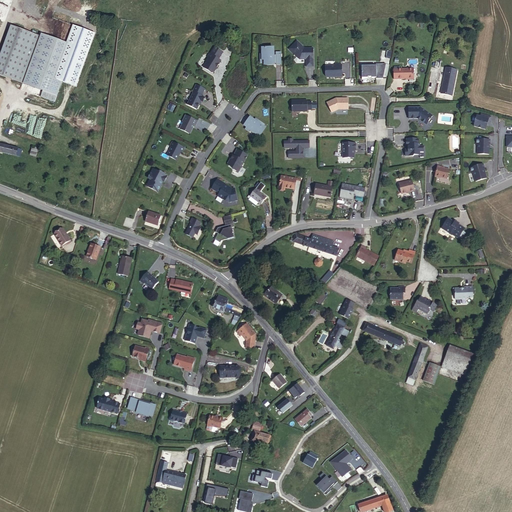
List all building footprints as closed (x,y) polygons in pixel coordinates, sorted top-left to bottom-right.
[(40,36),(11,26),(0,57),(0,74),(43,90),(40,96),(54,101),(62,81),(54,78),(72,28),(47,18),(40,36)] [(289,50),(299,60),(306,60),(306,67),(313,67),(313,49),(304,49),(297,42),(289,50)] [(274,48),(263,49),(263,55),(262,55),(262,61),(265,61),(265,62),(265,66),(274,65),(274,64),(274,58),(273,59),(273,56),(274,56),(274,48)] [(222,54),(214,49),(210,56),(208,56),(206,59),(208,60),(206,63),(206,64),(203,69),(211,75),(213,74),(218,66),(217,66),(218,64),(219,65),(220,63),(218,61),(222,54)] [(324,67),(325,76),(327,78),(332,77),(335,77),(335,78),(342,77),(342,65),(337,65),(337,64),(334,64),(334,67),(324,67)] [(376,67),(362,67),(362,79),(367,79),(367,78),(371,78),(375,78),(375,79),(382,79),(386,65),(376,65),(376,67)] [(414,69),(394,70),(394,80),(414,80),(414,69)] [(446,69),(441,94),(452,97),(457,71),(446,69)] [(204,89),(195,85),(192,92),(187,104),(195,108),(197,108),(200,101),(201,101),(202,101),(204,97),(201,96),(204,89)] [(348,98),(336,99),(327,103),(332,113),(339,109),(349,109),(348,98)] [(300,111),(300,112),(308,112),(308,111),(312,110),(312,102),(308,102),(308,101),(292,101),(292,112),(297,112),(297,111),(300,111)] [(417,108),(409,108),(409,119),(418,119),(427,122),(431,111),(417,108)] [(481,118),(477,117),(474,127),(486,131),(487,126),(488,122),(490,123),(491,118),(481,115),(481,118)] [(198,121),(187,116),(184,122),(185,122),(181,129),(189,133),(190,133),(194,125),(195,126),(198,121)] [(245,124),(247,125),(246,128),(250,131),(251,130),(255,133),(254,134),(258,137),(264,129),(262,127),(263,125),(257,120),(255,122),(254,122),(249,118),(245,124)] [(56,147),(61,125),(54,123),(49,145),(56,147)] [(69,127),(62,149),(69,151),(76,129),(69,127)] [(289,142),(284,142),(284,149),(296,148),(296,152),(288,152),(288,159),(303,159),(303,148),(309,148),(309,142),(293,142),(293,140),(289,140),(289,142)] [(418,140),(406,140),(406,148),(408,148),(408,151),(405,151),(405,157),(412,157),(414,156),(418,156),(418,153),(419,153),(423,153),(423,147),(419,148),(419,145),(418,145),(418,140)] [(476,140),(476,145),(478,145),(478,155),(489,155),(489,148),(489,145),(490,145),(490,140),(476,140)] [(170,147),(171,147),(168,155),(168,156),(176,161),(181,152),(182,153),(184,148),(173,142),(170,147)] [(0,144),(0,151),(20,157),(21,150),(0,144)] [(355,144),(342,144),(342,159),(353,159),(353,151),(355,151),(355,144)] [(232,160),(229,165),(229,167),(234,169),(234,171),(239,173),(248,156),(238,151),(235,157),(234,157),(232,160)] [(469,169),(471,174),(472,174),(476,183),(487,179),(484,172),(482,165),(469,169)] [(442,168),(437,167),(435,178),(440,179),(441,178),(447,180),(449,170),(442,169),(442,168)] [(160,172),(153,169),(148,179),(149,180),(146,187),(158,193),(161,188),(159,187),(163,181),(165,182),(168,175),(160,171),(160,172)] [(295,179),(281,176),(278,190),(284,191),(285,188),(293,190),(295,179)] [(224,199),(229,202),(230,203),(238,201),(235,190),(232,191),(230,190),(231,189),(225,185),(226,185),(218,180),(212,189),(220,194),(218,197),(224,200),(224,199)] [(412,182),(399,185),(401,195),(407,194),(407,193),(414,191),(412,182)] [(327,187),(317,185),(315,195),(330,197),(332,188),(327,187)] [(342,185),(341,193),(343,194),(343,198),(353,200),(354,196),(354,194),(355,194),(355,196),(360,197),(361,191),(364,192),(365,189),(342,185)] [(256,190),(251,197),(261,205),(267,197),(259,192),(256,190)] [(161,216),(148,213),(146,222),(158,226),(161,216)] [(224,237),(227,237),(233,236),(232,231),(233,231),(231,226),(230,223),(233,222),(231,217),(224,219),(225,226),(226,227),(223,228),(221,227),(218,228),(216,232),(218,234),(215,240),(221,243),(223,239),(224,237)] [(201,223),(193,219),(190,223),(191,223),(185,234),(193,238),(195,234),(198,235),(201,228),(199,227),(201,223)] [(454,223),(448,220),(442,231),(450,235),(452,237),(452,236),(458,240),(463,232),(457,228),(458,226),(459,225),(455,222),(454,223)] [(63,228),(56,233),(63,245),(72,239),(69,234),(68,235),(63,228)] [(303,245),(305,239),(306,238),(296,234),(293,242),(303,245)] [(311,241),(332,247),(333,242),(312,235),(310,240),(311,241)] [(332,247),(311,241),(309,247),(336,256),(339,250),(332,247)] [(101,247),(91,244),(87,256),(96,260),(101,247)] [(365,248),(362,247),(357,257),(373,266),(378,257),(365,249),(365,248)] [(398,262),(403,252),(398,251),(395,261),(398,262)] [(408,254),(403,252),(398,262),(405,264),(406,261),(411,263),(415,253),(409,251),(408,254)] [(121,270),(119,270),(118,274),(128,276),(132,259),(123,257),(121,270)] [(318,259),(315,261),(314,264),(316,266),(319,267),(322,266),(323,263),(321,260),(318,259)] [(151,275),(147,272),(139,281),(143,284),(144,283),(151,289),(158,282),(150,276),(151,275)] [(324,286),(334,274),(330,272),(321,283),(324,286)] [(176,281),(171,280),(169,290),(185,294),(190,295),(193,285),(176,281)] [(283,295),(271,287),(265,297),(276,305),(283,295)] [(398,289),(389,289),(390,301),(396,300),(403,300),(403,296),(402,296),(402,294),(405,294),(404,287),(397,287),(398,289)] [(474,287),(465,287),(465,288),(456,288),(455,289),(455,293),(456,293),(456,299),(462,299),(463,300),(467,300),(467,297),(474,298),(474,287)] [(316,291),(313,288),(305,297),(309,300),(316,291)] [(326,297),(322,294),(316,301),(320,305),(326,297)] [(230,314),(233,305),(227,303),(228,300),(219,297),(217,302),(216,302),(214,308),(224,312),(224,311),(230,314)] [(428,300),(421,297),(417,303),(416,302),(412,311),(417,313),(419,309),(422,311),(423,311),(427,314),(430,309),(434,311),(437,305),(428,301),(428,300)] [(354,306),(346,302),(339,316),(348,321),(349,320),(353,311),(352,311),(354,306)] [(239,307),(233,305),(230,314),(235,316),(234,319),(238,321),(239,317),(240,318),(242,312),(238,310),(239,307)] [(137,330),(140,331),(138,336),(150,339),(152,332),(160,334),(163,324),(152,321),(151,323),(146,321),(146,324),(139,322),(137,330)] [(401,344),(402,342),(403,340),(366,324),(363,332),(400,347),(401,344)] [(190,325),(188,331),(189,331),(188,335),(187,335),(185,341),(196,344),(197,341),(196,339),(196,337),(198,338),(205,340),(208,331),(200,329),(200,330),(196,328),(196,327),(190,325)] [(248,325),(237,333),(241,337),(243,335),(245,337),(244,338),(247,342),(246,349),(254,350),(256,336),(248,325)] [(349,331),(338,325),(333,334),(332,333),(331,337),(332,337),(327,346),(333,349),(335,346),(340,349),(343,343),(338,340),(341,334),(346,337),(349,331)] [(474,354),(450,346),(442,367),(466,376),(474,354)] [(136,347),(133,357),(141,360),(140,362),(146,364),(150,350),(146,349),(145,350),(136,347)] [(420,347),(415,361),(409,378),(409,379),(416,381),(425,356),(428,357),(430,351),(427,350),(420,347)] [(187,359),(178,356),(175,365),(175,367),(185,370),(185,371),(191,373),(195,360),(187,357),(187,359)] [(430,363),(423,380),(435,385),(438,375),(441,367),(430,363)] [(220,368),(220,379),(239,379),(238,368),(220,368)] [(286,383),(280,375),(273,381),(279,389),(286,383)] [(297,384),(288,392),(295,399),(299,395),(300,396),(304,393),(297,384)] [(288,400),(278,408),(283,414),(293,406),(291,404),(288,400)] [(105,402),(100,401),(99,406),(99,407),(98,411),(111,415),(111,414),(118,416),(121,406),(113,404),(110,403),(110,402),(105,401),(105,402)] [(154,418),(157,409),(151,408),(147,407),(147,406),(141,405),(140,405),(131,403),(129,413),(138,415),(138,417),(149,419),(150,417),(154,418)] [(308,414),(310,413),(308,410),(296,420),(301,427),(311,418),(310,417),(308,414)] [(185,425),(188,415),(182,414),(179,413),(173,411),(172,417),(170,418),(170,421),(171,422),(174,423),(175,422),(180,423),(179,424),(185,425)] [(210,416),(208,426),(207,430),(208,431),(211,432),(213,431),(213,427),(221,429),(224,418),(219,417),(219,418),(216,417),(210,416)] [(261,426),(255,424),(252,431),(254,432),(252,441),(257,443),(258,440),(267,443),(269,437),(260,434),(259,433),(261,426)] [(353,459),(346,451),(331,462),(343,478),(350,472),(345,465),(347,464),(353,459)] [(318,456),(311,452),(309,456),(308,455),(303,463),(313,468),(317,460),(316,460),(318,456)] [(224,456),(218,455),(216,466),(231,469),(231,468),(236,469),(238,460),(233,458),(232,459),(224,457),(224,456)] [(168,464),(161,462),(158,475),(165,476),(163,484),(183,489),(186,476),(166,471),(168,464)] [(273,475),(257,471),(256,476),(253,476),(252,482),(262,484),(261,487),(268,488),(269,482),(265,481),(266,479),(272,480),(273,475)] [(330,479),(323,473),(320,476),(323,480),(317,486),(327,495),(331,491),(330,490),(329,489),(333,485),(334,486),(338,482),(332,477),(330,479)] [(229,490),(214,487),(213,490),(208,489),(205,504),(213,506),(215,497),(215,494),(227,497),(229,490)] [(253,494),(240,491),(239,498),(240,499),(238,510),(245,511),(250,511),(253,503),(251,503),(253,494)] [(389,511),(393,511),(387,495),(359,504),(361,511),(362,511),(382,506),(384,511),(389,511)]
